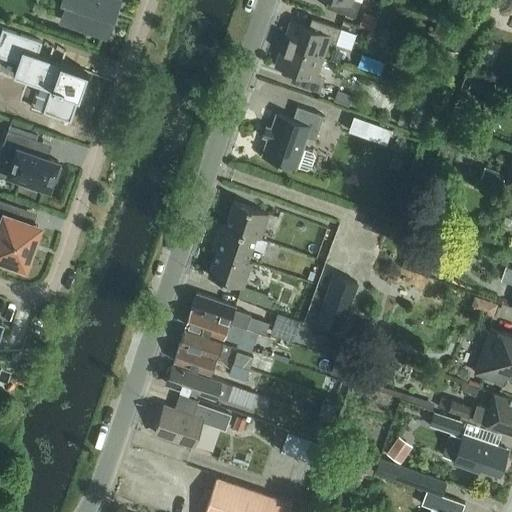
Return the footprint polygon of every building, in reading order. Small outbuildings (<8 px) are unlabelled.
[(107,30),(117,0),(62,0),(61,4),(67,6),(63,19),(82,25),(83,22),(107,30)] [(357,0),(328,0),(326,7),(355,17),(360,1),(357,0)] [(291,22),(283,44),(323,57),(328,41),(336,44),(341,28),(312,18),(309,28),(291,22)] [(13,74),(27,79),(52,87),(43,111),(71,121),(88,71),(38,53),(42,41),(3,28),(0,36),(0,55),(18,62),(13,74)] [(323,57),(283,44),(275,66),(315,79),(323,57)] [(380,74),(384,61),(362,53),(357,66),(380,74)] [(349,106),(353,96),(338,90),(334,101),(349,106)] [(315,139),(324,115),(297,106),(293,119),(276,113),(262,155),(294,166),(295,165),(310,170),(317,152),(301,147),(305,136),(315,139)] [(58,164),(59,161),(32,152),(37,139),(8,129),(0,153),(0,154),(13,159),(8,174),(50,188),(53,179),(57,180),(62,166),(58,164)] [(37,212),(0,198),(0,260),(27,271),(44,224),(34,220),(37,212)] [(225,225),(256,237),(260,238),(269,213),(234,201),(225,225)] [(217,250),(248,260),(256,237),(225,225),(221,223),(212,249),(217,250)] [(248,260),(217,250),(208,275),(241,286),(237,296),(264,305),(267,294),(244,286),(252,262),(248,260)] [(511,268),(506,266),(501,280),(511,283),(511,268)] [(340,328),(357,282),(335,274),(318,320),(340,328)] [(192,309),(246,328),(251,314),(234,309),(235,305),(197,293),(192,309)] [(246,328),(192,309),(186,325),(238,342),(239,337),(246,340),(246,341),(266,348),(270,336),(246,328)] [(511,374),(511,333),(491,326),(475,372),(504,382),(508,373),(511,374)] [(185,328),(179,344),(226,360),(231,345),(222,342),(223,341),(185,328)] [(226,360),(179,344),(174,360),(212,374),(214,367),(224,371),(228,362),(226,361),(226,360)] [(250,368),(254,356),(238,350),(233,363),(250,368)] [(233,363),(229,374),(246,380),(250,368),(233,363)] [(256,393),(221,381),(172,364),(166,383),(196,393),(198,390),(216,396),(216,395),(251,407),(256,393)] [(511,430),(511,402),(510,402),(511,398),(494,392),(489,407),(477,403),(472,418),(511,430)] [(471,405),(441,396),(438,407),(468,416),(471,405)] [(231,414),(198,402),(194,414),(165,404),(155,432),(193,446),(202,421),(225,429),(231,414)] [(458,434),(463,421),(434,411),(430,424),(458,434)] [(246,419),(237,416),(233,428),(242,431),(246,419)] [(292,456),(299,436),(288,432),(281,452),(292,456)] [(399,432),(387,450),(404,461),(415,443),(399,432)] [(463,433),(454,462),(479,471),(480,467),(500,474),(508,449),(463,433)] [(303,459),(310,439),(299,436),(292,456),(303,459)] [(313,463),(320,443),(310,439),(303,459),(313,463)] [(441,494),(446,481),(381,457),(376,470),(427,489),(441,494)] [(289,511),(292,502),(217,477),(204,511),(289,511)] [(461,511),(465,502),(441,494),(427,489),(421,504),(428,506),(426,511),(461,511)]
